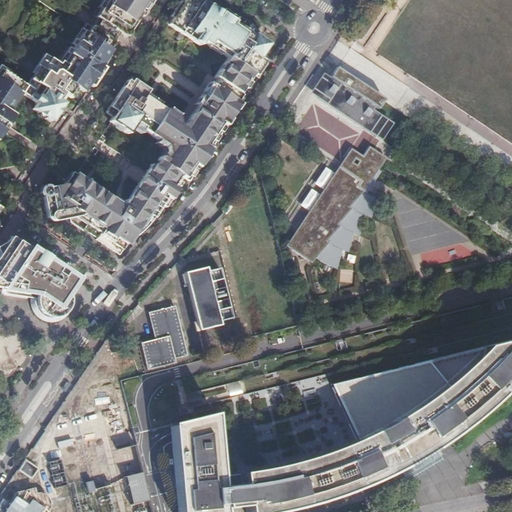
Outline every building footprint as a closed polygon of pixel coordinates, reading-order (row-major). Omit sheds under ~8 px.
[(143,0),(100,0),(96,7),(100,10),(94,16),(97,18),(119,33),(121,34),(143,0)] [(213,78),(216,80),(237,94),(247,80),(250,81),(263,61),(257,57),(266,44),(200,0),(195,0),(194,2),(190,0),(184,0),(168,24),(200,45),(203,41),(227,57),(213,78)] [(94,22),(92,27),(114,41),(116,37),(119,33),(97,18),(94,22)] [(114,41),(92,27),(88,33),(84,31),(68,54),(66,53),(59,64),(50,58),(46,63),(42,61),(29,81),(25,86),(20,93),(36,103),(32,109),(46,119),(50,122),(51,120),(53,117),(60,115),(58,109),(62,104),(63,102),(74,86),(83,92),(88,85),(92,79),(96,82),(101,74),(97,71),(111,51),(109,49),(114,41)] [(384,99),(336,67),(329,77),(331,79),(317,98),(375,137),(387,119),(372,110),(374,107),(377,109),(384,99)] [(0,134),(13,115),(8,111),(20,93),(25,86),(4,71),(0,76),(0,134)] [(83,180),(75,175),(71,173),(63,185),(49,187),(47,186),(46,186),(44,186),(41,187),(39,189),(39,192),(39,193),(39,194),(40,195),(42,197),(46,218),(59,215),(65,219),(69,218),(70,223),(82,231),(87,225),(100,233),(96,240),(119,255),(138,226),(141,228),(149,216),(152,218),(161,205),(169,192),(180,176),(189,181),(233,115),(240,104),(236,101),(240,96),(237,94),(216,80),(213,86),(212,85),(205,96),(198,107),(197,106),(185,123),(179,125),(177,118),(144,96),(148,90),(138,82),(129,77),(105,112),(112,117),(109,121),(116,126),(116,125),(122,129),(121,129),(128,134),(136,122),(144,127),(142,130),(166,146),(168,155),(162,165),(158,162),(155,168),(150,165),(144,174),(138,184),(126,201),(125,200),(120,206),(88,184),(87,179),(83,180)] [(373,177),(385,158),(368,147),(362,156),(350,174),(338,166),(296,229),(302,233),(291,250),(305,260),(315,248),(320,252),(315,258),(323,264),(336,270),(342,250),(347,253),(353,233),(359,236),(364,216),(370,219),(376,198),(369,195),(366,193),(375,178),(373,177)] [(350,148),(338,166),(350,174),(362,156),(350,148)] [(0,286),(7,287),(6,293),(29,296),(31,310),(32,313),(33,315),(35,318),(37,320),(40,321),(42,322),(45,323),(50,323),(53,323),(56,322),(61,320),(66,316),(69,312),(71,307),(72,302),(72,299),(72,295),(70,290),(71,288),(46,271),(51,264),(19,243),(18,245),(9,239),(0,251),(0,286)] [(56,267),(51,264),(46,271),(71,288),(76,281),(56,267)] [(184,273),(198,331),(222,325),(221,322),(233,319),(221,268),(208,271),(207,267),(184,273)] [(137,343),(144,370),(175,363),(174,358),(187,355),(174,306),(148,312),(154,339),(137,343)] [(221,488),(219,476),(215,430),(214,414),(169,425),(177,511),(281,511),(294,509),(316,503),(337,496),(353,491),(372,482),(395,471),(411,462),(424,454),(434,448),(443,441),(461,429),(479,414),(493,401),(511,383),(511,382),(511,340),(484,347),(330,385),(356,441),(352,443),(342,447),(329,453),(321,455),(314,458),(299,462),(283,467),(276,468),(270,469),(256,472),(249,473),(239,474),(240,486),(221,488)] [(19,470),(31,479),(38,469),(25,460),(19,470)] [(50,464),(53,487),(66,486),(63,462),(50,464)] [(239,474),(219,476),(221,488),(240,486),(239,474)] [(48,511),(51,509),(52,506),(52,503),(51,501),(50,499),(48,497),(46,495),(43,494),(40,494),(36,495),(35,489),(17,493),(3,511),(48,511)]
